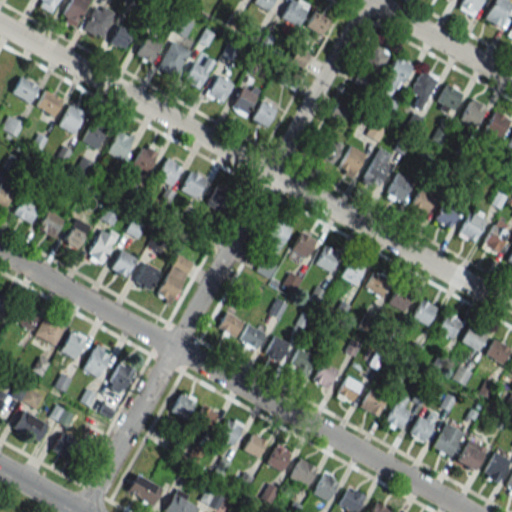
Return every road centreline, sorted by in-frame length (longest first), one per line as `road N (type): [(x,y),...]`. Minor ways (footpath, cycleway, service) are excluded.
road 1 (residential): [(0,24),(511,308)]
road 2 (residential): [(82,511),(366,0)]
road 3 (residential): [(0,252),(468,511)]
road 4 (residential): [(366,0),(511,81)]
